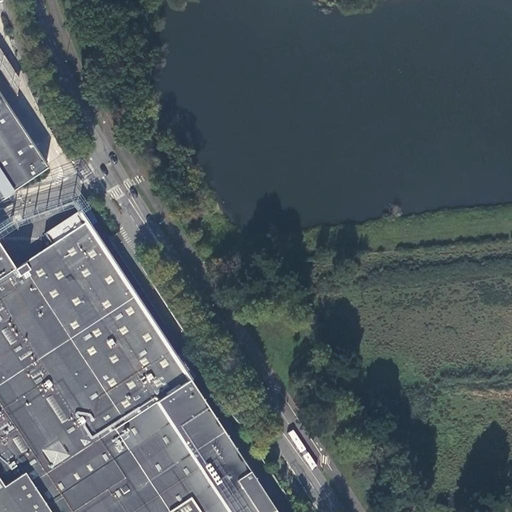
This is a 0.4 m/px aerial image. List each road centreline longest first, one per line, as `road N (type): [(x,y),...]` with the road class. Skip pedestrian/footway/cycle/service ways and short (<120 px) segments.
road 1 (secondary): [(176,272),(338,511)]
road 2 (secondary): [(29,0),(50,60),(102,156)]
road 3 (secondary): [(176,272),(113,158),(102,156)]
road 4 (secondary): [(102,156),(117,192),(176,272)]
